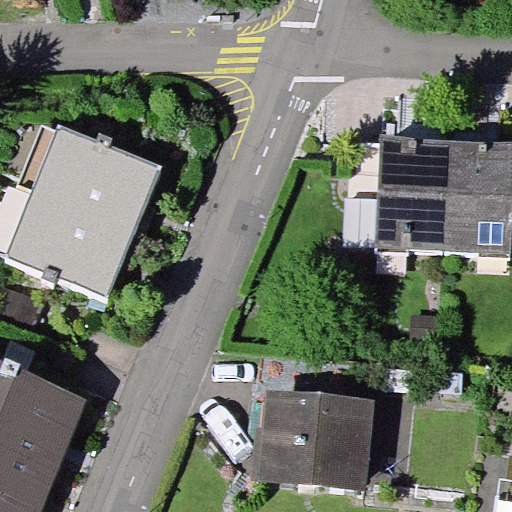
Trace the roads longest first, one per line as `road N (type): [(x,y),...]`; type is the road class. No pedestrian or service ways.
road 1 (residential): [(110,511),(302,61)]
road 2 (residential): [(0,55),(302,61)]
road 3 (residential): [(511,73),(302,61)]
